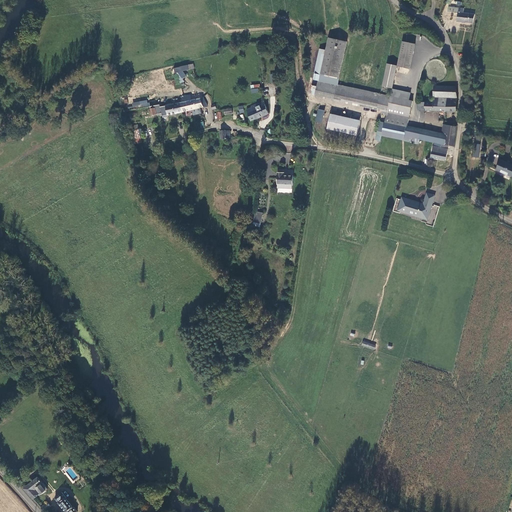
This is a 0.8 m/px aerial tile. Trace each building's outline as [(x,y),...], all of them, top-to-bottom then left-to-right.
[(457,22),(473,24),(475,14),(464,13),(465,9),(449,7),(448,13),(459,14),(457,22)] [(348,41),(329,37),(326,49),(320,74),(314,73),(313,78),(338,85),(348,41)] [(402,41),(398,65),(397,66),(411,69),(416,43),(402,41)] [(326,49),(319,48),(318,56),(317,60),(314,73),(320,74),(326,49)] [(398,65),(387,63),(382,86),(393,88),(397,66),(398,65)] [(410,117),(413,100),(409,100),(391,96),(338,85),(313,78),(311,89),(316,90),(315,97),(387,113),(410,117)] [(455,112),(457,112),(457,98),(456,87),(434,85),(433,99),(429,99),(429,102),(425,102),(424,110),(439,111),(452,111),(452,115),(455,115),(455,112)] [(411,93),(393,89),(391,96),(409,100),(411,93)] [(205,107),(201,97),(192,99),(191,94),(183,96),(184,101),(179,102),(181,112),(192,110),(200,108),(205,107)] [(256,117),(269,111),(264,99),(251,105),(251,106),(247,108),(252,119),(256,117)] [(147,100),(140,101),(132,103),(134,110),(150,106),(151,106),(150,102),(147,103),(147,100)] [(150,106),(152,115),(162,113),(162,116),(181,112),(179,102),(161,106),(160,104),(151,106),(150,106)] [(325,110),(318,109),(316,122),(322,124),(325,110)] [(452,111),(439,111),(439,121),(451,121),(452,115),(452,111)] [(361,120),(330,113),(327,129),(357,135),(361,120)] [(408,126),(410,117),(387,113),(385,125),(407,129),(408,126)] [(383,134),(385,125),(380,123),(376,141),(381,143),(383,134)] [(134,144),(140,143),(138,124),(132,125),(134,144)] [(443,124),(441,133),(446,134),(447,137),(446,143),(444,145),(449,145),(455,146),(457,126),(443,124)] [(405,136),(407,129),(385,125),(383,134),(405,139),(405,136)] [(405,136),(420,139),(443,144),(444,145),(446,143),(447,137),(446,134),(441,133),(408,126),(407,129),(405,136)] [(220,140),(230,140),(230,131),(220,131),(220,140)] [(404,142),(419,145),(420,139),(405,136),(405,139),(404,142)] [(479,158),(480,144),(473,143),(472,157),(479,158)] [(442,147),(433,146),(431,157),(447,161),(449,148),(442,147)] [(508,161),(501,158),(496,170),(501,172),(502,170),(509,173),(508,175),(511,176),(511,164),(507,162),(508,161)] [(277,170),(276,182),(277,182),(277,186),(292,186),(292,183),(293,183),(294,173),(284,172),(284,170),(277,170)] [(429,217),(436,195),(426,192),(423,204),(418,202),(417,203),(415,202),(415,201),(402,197),(398,211),(422,218),(423,215),(429,217)] [(261,224),(263,213),(255,211),(253,222),(261,224)] [(376,346),(363,341),(361,346),(367,347),(370,348),(375,350),(376,346)] [(51,452),(55,457),(67,447),(63,442),(51,452)] [(38,477),(24,489),(32,500),(38,495),(39,496),(41,494),(42,495),(47,491),(46,490),(48,488),(44,483),(43,484),(38,477)] [(78,511),(75,506),(74,507),(68,498),(63,491),(55,497),(60,504),(60,503),(66,511),(78,511)] [(48,502),(40,509),(42,511),(43,511),(51,505),(48,502)]
